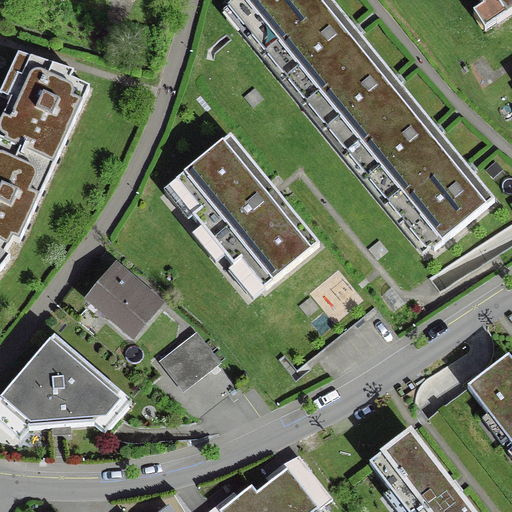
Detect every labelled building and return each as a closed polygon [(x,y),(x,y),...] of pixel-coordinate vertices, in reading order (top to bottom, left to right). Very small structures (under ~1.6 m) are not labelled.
[(228,0),(227,1),(268,52),(328,3),(325,0),(228,0)] [(511,0),(475,0),(481,8),(483,7),(494,24),(511,12),(511,0)] [(268,52),(309,102),(369,53),(328,3),(268,52)] [(309,102),(350,152),(410,103),(369,53),(309,102)] [(0,120),(0,144),(52,168),(87,90),(68,82),(71,75),(28,61),(19,79),(15,77),(4,100),(9,102),(0,120)] [(350,152),(391,203),(451,154),(410,103),(350,152)] [(228,139),(174,183),(198,212),(190,218),(231,268),(239,262),(263,291),(317,247),(228,139)] [(0,144),(0,246),(6,250),(11,242),(17,245),(52,168),(0,144)] [(391,203),(432,253),(492,204),(451,154),(391,203)] [(107,294),(96,308),(130,337),(156,307),(114,271),(100,288),(107,294)] [(194,336),(182,345),(205,375),(217,365),(194,336)] [(52,339),(0,399),(0,409),(26,432),(91,427),(118,396),(52,339)] [(511,365),(506,358),(465,390),(485,416),(487,415),(508,442),(506,443),(511,449),(511,448),(511,365)] [(468,511),(408,434),(367,466),(387,492),(389,491),(406,511),(468,511)] [(295,484),(285,471),(254,495),(266,511),(318,511),(317,511),(330,501),(308,474),(295,484)] [(249,489),(218,511),(266,511),(254,495),(249,489)]
